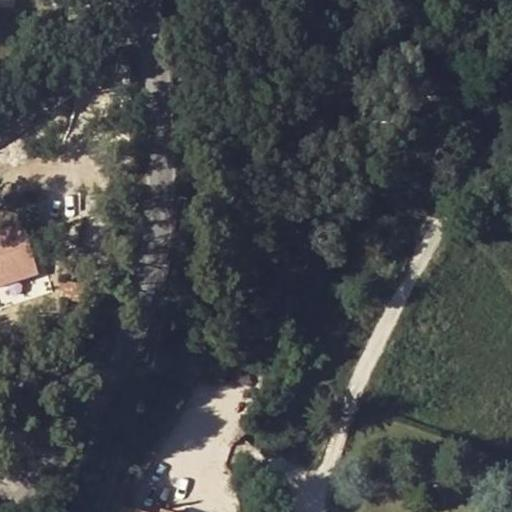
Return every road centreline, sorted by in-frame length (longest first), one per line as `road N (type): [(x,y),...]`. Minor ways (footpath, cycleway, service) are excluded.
road 1 (tertiary): [(10,511),(133,333),(153,285),(170,179),(154,33)]
road 2 (residential): [(311,511),(360,371),(496,136),(511,126)]
road 3 (residential): [(154,33),(115,42),(0,129)]
